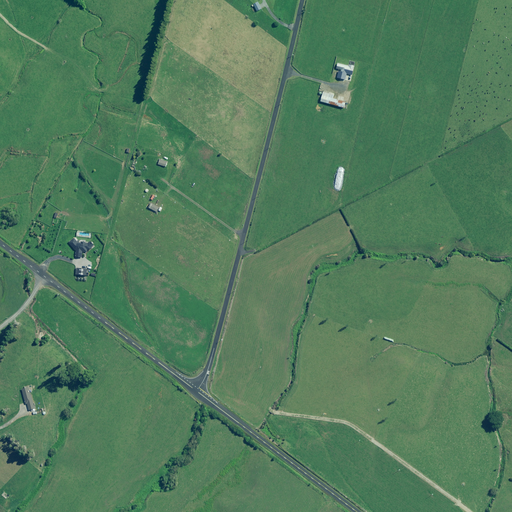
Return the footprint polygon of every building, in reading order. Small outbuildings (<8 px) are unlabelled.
[(261,9),(258,2),(253,5),(257,11),(261,9)] [(348,66),(338,64),(336,69),(341,70),(341,72),(338,71),(337,78),(345,80),(347,74),(352,75),(354,66),(349,65),(348,66)] [(334,94),(323,91),(320,101),(343,108),(345,103),(342,102),(344,98),(338,96),(337,100),(333,99),(334,94)] [(159,207),(151,203),(148,208),(157,212),(159,207)] [(29,410),(35,409),(31,393),(33,392),(31,385),(24,387),(24,389),(22,389),(26,404),(27,404),(29,410)]
